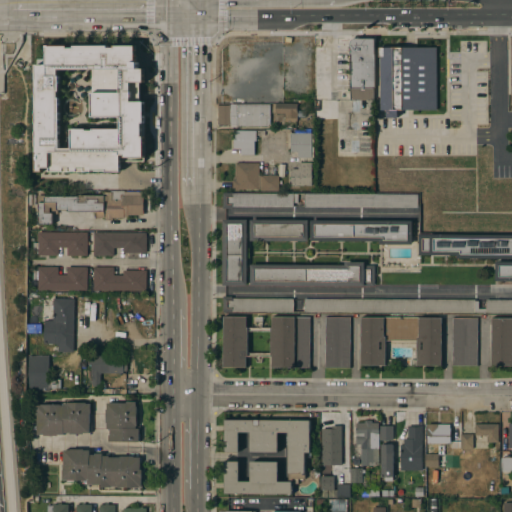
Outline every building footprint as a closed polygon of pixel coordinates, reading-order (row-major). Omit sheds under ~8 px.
[(375,38),(375,100),(351,100),(350,88),(350,45),(350,42),(351,40),(352,39),(354,38),(375,38)] [(226,83),(234,82),(233,45),(225,46),(226,83)] [(437,110),(381,110),(381,57),(379,57),(379,47),(437,47),(437,110)] [(285,121),(285,113),(272,113),(272,103),(275,104),(275,103),(297,104),(297,121),(285,121)] [(218,105),(232,105),(232,125),(218,125),(218,105)] [(236,126),(236,105),(268,105),(268,126),(236,126)] [(254,155),(240,155),(240,148),(233,148),(233,131),(254,131),(254,155)] [(311,158),(298,158),(298,151),(290,151),(290,135),(295,135),(295,133),(299,133),(299,135),(311,135),(311,158)] [(384,141),(398,142),(397,150),(384,150),(384,141)] [(48,145),(49,156),(31,156),(31,145),(48,145)] [(57,188),(57,162),(64,162),(64,156),(78,156),(78,168),(79,168),(79,172),(78,172),(78,188),(57,188)] [(153,189),(102,189),(102,160),(153,160),(153,189)] [(311,186),(290,186),(290,169),(298,169),(298,162),(311,162),(311,186)] [(259,163),(259,189),(239,189),(239,191),(232,191),(232,180),(235,180),(235,163),(259,163)] [(278,175),(278,191),(260,191),(260,175),(278,175)] [(143,195),(143,215),(128,215),(128,217),(124,217),(124,218),(113,218),(113,220),(105,220),(105,218),(97,218),(97,212),(67,212),(67,210),(56,210),(56,207),(50,207),(50,213),(53,213),(53,224),(39,224),(39,203),(37,203),(38,195),(45,195),(45,196),(78,197),(78,195),(104,195),(104,192),(112,192),(112,200),(121,200),(121,195),(143,195)] [(232,207),(232,208),(223,208),(223,193),(297,193),(297,202),(293,202),(293,207),(232,207)] [(304,207),(304,193),(418,194),(418,208),(304,207)] [(247,285),(222,285),(222,219),(247,219),(247,285)] [(308,219),(308,241),(250,241),(250,219),(308,219)] [(412,221),(412,244),(379,244),(379,241),(310,241),(310,220),(412,221)] [(87,232),(87,255),(67,255),(67,247),(58,247),(58,255),(38,255),(38,250),(33,250),(33,242),(38,243),(38,232),(87,232)] [(146,232),(146,253),(123,253),(123,248),(114,248),(114,256),(93,256),(93,232),(146,232)] [(511,258),(456,258),(456,255),(418,255),(418,234),(511,234),(511,258)] [(511,261),(511,281),(495,281),(495,261),(511,261)] [(344,265),(344,262),(364,262),(364,265),(374,265),(374,286),(250,285),(250,264),(344,265)] [(38,290),(38,279),(33,279),(33,271),(38,271),(38,266),(58,266),(58,274),(67,274),(67,267),(87,267),(87,290),(38,290)] [(93,290),(93,267),(114,267),(114,275),(123,275),(123,270),(146,270),(146,290),(93,290)] [(223,312),(223,296),(232,296),(232,298),(293,298),(293,312),(223,312)] [(73,352),(58,352),(58,344),(44,344),(44,321),(53,321),(53,298),(74,298),(73,352)] [(304,299),(475,300),(475,301),(478,301),(478,309),(485,309),(485,300),(511,300),(511,313),(304,312),(304,299)] [(246,316),(246,328),(272,328),(272,317),(310,317),(309,368),(272,367),(272,356),(246,356),(246,367),(223,367),(224,316),(246,316)] [(361,316),(442,317),(441,366),(417,365),(417,341),(385,341),(385,365),(361,365),(361,316)] [(350,368),(325,368),(325,317),(350,317),(350,368)] [(477,366),(452,366),(452,317),(477,318),(477,366)] [(491,318),(511,318),(511,366),(491,366),(491,318)] [(27,324),(41,324),(41,333),(27,333),(27,324)] [(49,390),(30,391),(29,356),(49,355),(49,390)] [(92,386),(92,365),(88,365),(88,355),(123,356),(123,357),(127,358),(127,371),(123,371),(123,373),(100,373),(100,386),(92,386)] [(38,415),(37,415),(37,405),(42,405),(42,404),(61,404),(61,405),(64,405),(64,403),(67,403),(67,402),(86,402),(86,404),(91,404),(91,413),(90,413),(90,433),(83,433),(83,434),(70,434),(70,433),(64,433),(64,435),(58,435),(58,436),(44,436),(44,434),(38,434),(38,415)] [(126,403),(126,402),(136,402),(136,406),(137,406),(137,426),(136,426),(136,428),(139,428),(139,433),(140,433),(140,442),(109,442),(109,435),(110,435),(110,429),(107,429),(107,423),(106,423),(106,409),(107,409),(107,403),(126,403)] [(310,420),(309,459),(305,459),(305,479),(292,478),(292,494),(224,494),(225,461),(239,461),(238,481),(250,481),(250,461),(278,462),(278,482),(288,482),(288,432),(278,432),(278,452),(250,452),(250,432),(238,432),(238,452),(224,452),(225,419),(310,420)] [(379,426),(393,426),(393,440),(379,440),(379,448),(378,448),(378,463),(361,463),(361,459),(360,459),(360,455),(361,455),(361,446),(360,446),(360,444),(356,444),(356,423),(365,423),(365,420),(372,420),(372,422),(379,422),(379,426)] [(401,470),(400,445),(403,445),(403,439),(408,439),(408,426),(415,425),(415,424),(419,424),(419,425),(423,425),(423,440),(422,440),(422,470),(401,470)] [(427,443),(427,424),(437,424),(450,424),(451,443),(427,443)] [(498,424),(498,442),(487,442),(487,435),(475,435),(475,424),(498,424)] [(325,427),(337,427),(336,440),(330,440),(330,446),(324,446),(325,427)] [(473,449),(460,448),(461,434),(473,434),(473,449)] [(381,444),(383,444),(383,443),(392,443),(392,444),(393,444),(393,477),(392,477),(392,480),(385,480),(385,477),(381,477),(381,444)] [(64,450),(70,450),(70,449),(83,449),(83,450),(90,450),(89,455),(95,455),(95,454),(102,454),(102,456),(109,456),(109,457),(120,458),(120,456),(134,456),(134,457),(140,458),(140,469),(142,470),(142,484),(143,484),(142,488),(102,487),(102,485),(87,485),(87,479),(86,479),(86,480),(67,480),(62,480),(62,470),(63,470),(64,450)] [(438,454),(438,466),(431,467),(431,471),(425,471),(425,456),(426,454),(438,454)] [(499,457),(504,457),(504,455),(510,455),(510,457),(511,457),(511,472),(501,472),(499,472),(499,457)] [(350,468),(362,468),(362,470),(365,470),(365,473),(362,473),(362,482),(358,482),(358,484),(355,484),(355,483),(350,483),(350,468)] [(330,481),(330,494),(320,493),(321,481),(330,481)] [(349,496),(349,484),(337,485),(337,497),(349,496)] [(414,497),(414,486),(425,487),(424,497),(414,497)] [(347,499),(347,511),(328,511),(328,499),(347,499)] [(422,508),(411,508),(411,499),(422,499),(422,508)] [(511,511),(503,511),(503,503),(511,502),(511,511)] [(47,511),(47,506),(53,506),(53,504),(58,504),(58,503),(61,503),(61,504),(68,504),(68,511),(47,511)] [(76,511),(76,510),(75,510),(75,507),(76,507),(76,504),(82,504),(82,503),(85,503),(85,504),(91,504),(91,511),(76,511)] [(100,511),(98,511),(99,508),(100,508),(100,505),(105,505),(105,503),(108,503),(108,505),(115,505),(115,511),(100,511)]
